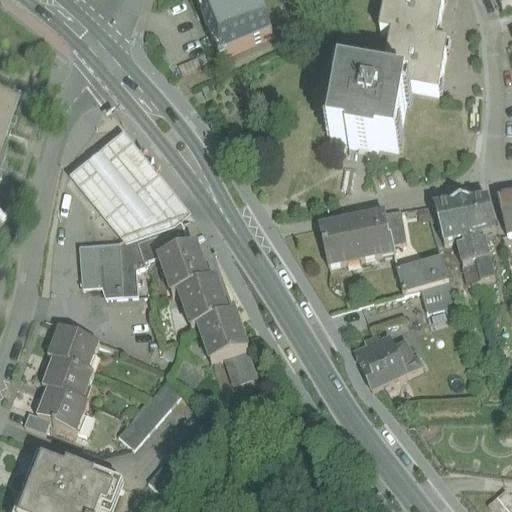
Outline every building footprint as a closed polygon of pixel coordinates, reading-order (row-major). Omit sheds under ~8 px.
[(214,0),(203,5),(209,20),(203,23),(215,49),(220,47),(227,62),(273,42),(255,0),(214,0)] [(388,0),(381,38),(393,40),(437,47),(445,0),(388,0)] [(511,0),(495,0),(502,15),(511,10),(511,0)] [(437,47),(393,40),(384,91),(409,95),(439,100),(448,49),(437,47)] [(384,91),(342,83),(331,144),(350,147),(350,151),(378,157),(379,153),(398,156),(409,95),(384,91)] [(0,129),(7,132),(17,104),(0,98),(0,129)] [(182,229),(184,234),(193,225),(129,143),(74,189),(123,250),(132,246),(133,242),(142,239),(145,242),(153,239),(154,235),(176,227),(179,230),(182,229)] [(511,199),(498,202),(508,239),(511,237),(511,199)] [(488,203),(472,206),(471,205),(462,207),(477,267),(490,264),(486,244),(479,246),(478,241),(497,236),(488,203)] [(462,207),(452,208),(452,209),(435,211),(445,249),(464,244),(465,249),(459,251),(464,271),(477,267),(462,207)] [(401,216),(386,218),(390,244),(392,244),(393,249),(406,246),(401,216)] [(386,218),(320,232),(330,272),(395,258),(393,249),(392,244),(390,244),(386,218)] [(176,227),(154,235),(153,239),(145,242),(142,239),(133,242),(132,246),(123,250),(81,254),(84,296),(103,295),(107,305),(139,303),(137,277),(150,272),(149,268),(159,264),(190,253),(184,234),(182,229),(179,230),(176,227)] [(190,253),(159,264),(173,302),(180,299),(210,289),(210,288),(197,251),(190,253)] [(442,263),(398,276),(404,299),(421,294),(449,287),(442,263)] [(490,264),(477,267),(482,287),(495,284),(490,264)] [(477,267),(464,271),(468,290),(482,287),(477,267)] [(210,289),(180,299),(192,336),(199,334),(199,333),(229,323),(229,322),(216,286),(210,288),(210,289)] [(449,287),(421,294),(427,317),(455,310),(449,287)] [(249,358),(236,320),(229,322),(229,323),(199,333),(199,334),(212,371),(228,365),(236,388),(255,382),(256,385),(257,385),(248,358),(249,358)] [(100,348),(60,332),(59,334),(60,334),(51,361),(49,360),(48,362),(55,364),(86,375),(91,360),(95,362),(100,348)] [(395,352),(390,342),(355,359),(365,379),(364,379),(372,396),(423,373),(418,362),(414,363),(407,347),(395,352)] [(86,375),(55,364),(45,391),(44,391),(43,392),(50,395),(50,394),(81,406),(81,405),(86,390),(90,392),(95,378),(86,375)] [(169,383),(119,440),(135,454),(185,397),(169,383)] [(81,406),(50,394),(50,395),(40,421),(38,421),(37,422),(51,428),(54,429),(53,430),(77,440),(78,438),(87,442),(94,425),(84,421),(89,409),(81,405),(81,406)] [(51,428),(37,422),(30,419),(25,432),(46,440),(51,428)] [(185,446),(164,471),(163,470),(149,487),(165,501),(179,484),(180,484),(201,459),(202,460),(224,435),(208,421),(186,446),(185,446)] [(83,482),(44,467),(26,511),(110,511),(120,489),(85,475),(83,482)]
